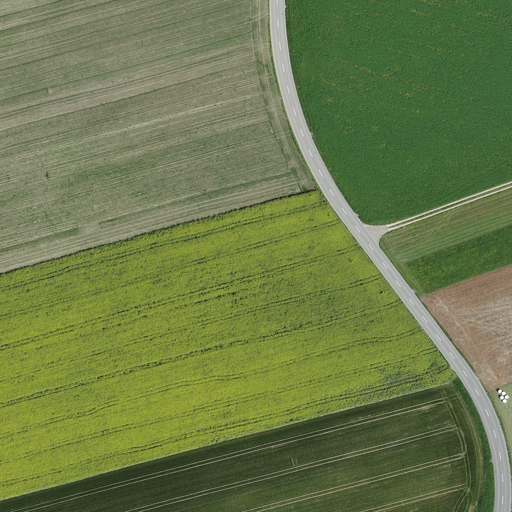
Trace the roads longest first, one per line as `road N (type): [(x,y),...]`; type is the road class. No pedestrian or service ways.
road 1 (tertiary): [(500,511),(503,485),(489,417),(313,158),(282,66),(276,0)]
road 2 (track): [(361,236),(511,183)]
